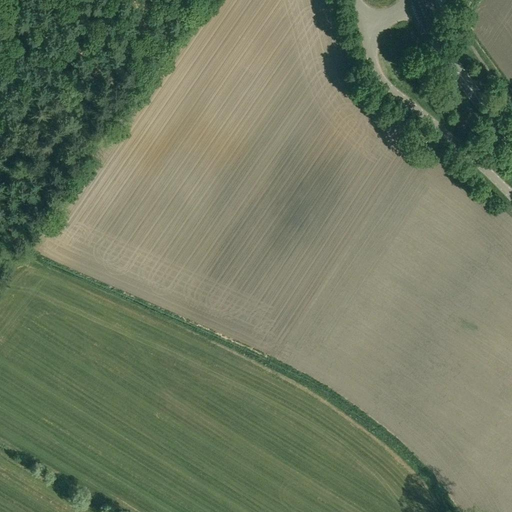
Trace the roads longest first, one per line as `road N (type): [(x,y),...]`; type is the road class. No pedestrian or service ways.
road 1 (unclassified): [(511,201),(379,81),(363,30)]
road 2 (primary): [(511,146),(450,67),(418,5)]
